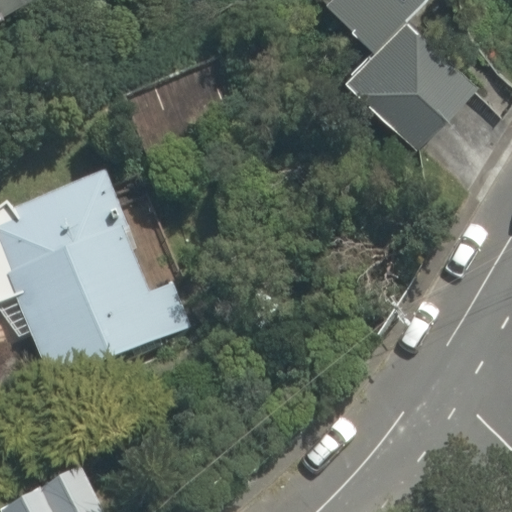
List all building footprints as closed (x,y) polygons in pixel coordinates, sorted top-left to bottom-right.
[(0,0),(0,9),(19,0),(0,0)] [(335,0),(370,39),(415,0),(335,0)] [(412,20),(358,71),(424,141),(478,91),(412,20)] [(99,179),(0,220),(0,309),(27,299),(61,384),(166,341),(99,179)] [(100,511),(83,475),(24,511),(100,511)]
